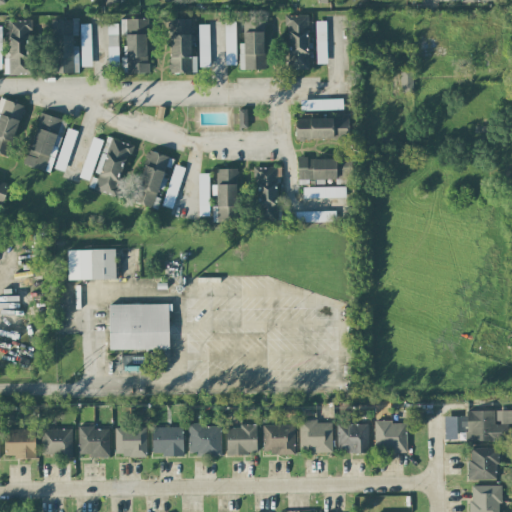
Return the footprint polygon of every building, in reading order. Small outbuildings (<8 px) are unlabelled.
[(308,67),(307,15),(286,15),(287,68),(308,67)] [(244,44),(239,44),(239,69),(264,69),(264,16),(243,16),(244,44)] [(78,72),(77,46),(73,46),(72,33),(78,33),(78,19),(52,20),(54,73),(78,72)] [(146,73),(146,19),(125,19),(125,57),(120,57),(120,73),(146,73)] [(190,19),(169,19),(170,73),(196,72),(196,57),(190,57),(190,19)] [(30,74),(29,20),(5,20),(6,75),(30,74)] [(235,22),(225,22),(226,65),(236,65),(235,22)] [(79,24),(81,67),(91,66),(90,24),(79,24)] [(117,24),(107,24),(107,65),(118,65),(117,24)] [(198,68),(209,67),(208,24),(198,25),(198,68)] [(316,57),(326,56),(325,28),(315,28),(316,57)] [(412,68),(400,68),(399,93),(412,94),(412,68)] [(0,153),(9,156),(23,105),(0,98),(0,153)] [(301,100),(302,111),(343,110),(342,99),(301,100)] [(246,128),(246,109),(238,109),(238,127),(246,128)] [(24,165),(49,172),(65,120),(39,113),(24,165)] [(294,118),(294,139),(349,138),(348,117),(294,118)] [(52,168),(62,172),(77,132),(67,128),(52,168)] [(101,139),(90,137),(80,178),(90,181),(101,139)] [(130,144),(110,138),(94,190),(115,196),(130,144)] [(173,157),(145,150),(131,202),(157,209),(159,198),(158,198),(164,175),(168,176),(173,157)] [(297,180),(352,178),(351,158),(297,159),(297,180)] [(184,168),(174,165),(162,203),(172,207),(184,168)] [(277,181),(281,181),(280,166),(257,167),(258,220),(277,220),(277,181)] [(215,169),(217,223),(237,222),(236,168),(215,169)] [(198,216),(208,216),(208,174),(198,173),(198,216)] [(0,203),(3,204),(8,183),(0,180),(0,203)] [(345,197),(345,187),(302,188),(302,198),(345,197)] [(334,212),(294,211),(294,222),(334,223),(334,212)] [(115,279),(114,249),(66,250),(67,280),(115,279)] [(168,304),(108,304),(109,350),(168,349),(168,304)] [(465,441),(507,441),(507,423),(511,423),(511,410),(494,410),(494,411),(463,411),(463,427),(465,427),(465,441)] [(443,439),(456,440),(456,416),(443,416),(443,439)] [(332,453),(331,421),(298,421),(298,450),(307,450),(307,454),(332,453)] [(406,452),(406,421),(373,422),(374,452),(406,452)] [(187,425),(188,456),(220,455),(220,424),(187,425)] [(367,424),(336,424),(336,453),(368,452),(367,424)] [(294,453),(293,425),(261,425),(262,454),(294,453)] [(256,426),(226,426),(226,454),(256,454),(256,426)] [(108,427),(77,428),(78,456),(109,456),(108,427)] [(115,457),(146,456),(145,427),(114,428),(115,457)] [(182,427),(151,427),(152,453),(162,453),(162,456),(183,456),(182,427)] [(34,429),(3,430),(4,458),(35,457),(34,429)] [(72,457),(71,429),(40,429),(40,457),(72,457)] [(468,480),(497,480),(497,448),(468,448),(468,480)] [(470,511),(500,511),(500,485),(470,486),(470,511)]
